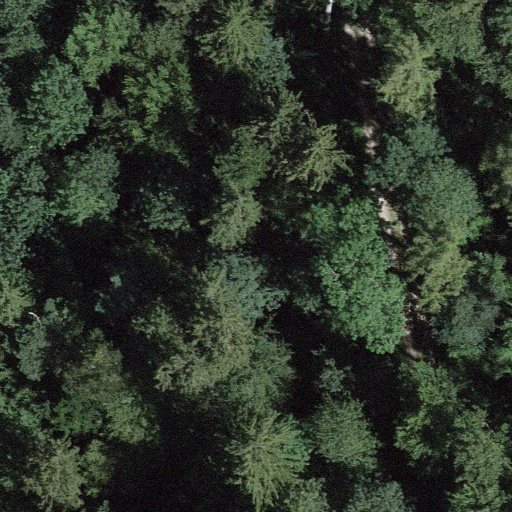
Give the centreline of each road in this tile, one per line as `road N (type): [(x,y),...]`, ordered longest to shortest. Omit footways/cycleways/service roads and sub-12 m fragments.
road 1 (track): [(0,10),(157,282),(307,511)]
road 2 (track): [(456,511),(352,0)]
